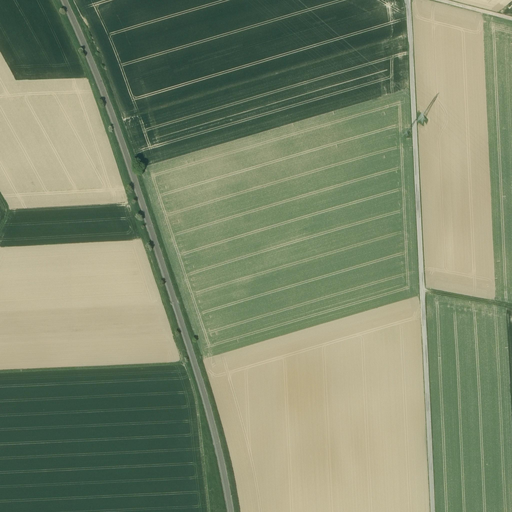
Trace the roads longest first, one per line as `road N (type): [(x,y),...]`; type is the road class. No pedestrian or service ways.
road 1 (tertiary): [(410,0),(435,511)]
road 2 (track): [(209,511),(196,403),(182,361),(0,370)]
